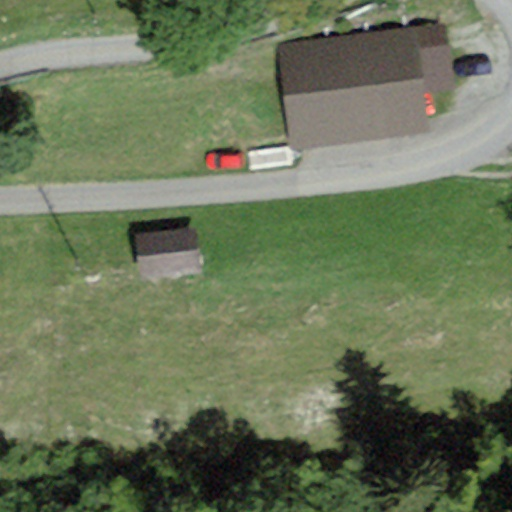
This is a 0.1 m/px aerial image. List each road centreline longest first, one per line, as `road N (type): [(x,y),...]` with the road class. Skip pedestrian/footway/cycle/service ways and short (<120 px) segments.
road 1 (residential): [(0,198),(171,194),(364,176),(451,160),(505,133),(511,120)]
road 2 (residential): [(310,0),(211,36),(0,65)]
